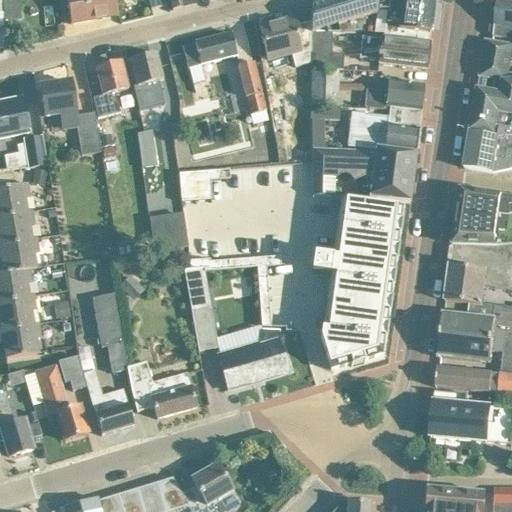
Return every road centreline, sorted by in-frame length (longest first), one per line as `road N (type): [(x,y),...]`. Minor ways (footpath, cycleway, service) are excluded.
road 1 (residential): [(0,499),(286,412),(318,416),(346,446)]
road 2 (residential): [(277,0),(0,66)]
road 3 (tertiary): [(392,445),(435,178)]
road 4 (tertiary): [(435,178),(462,0)]
